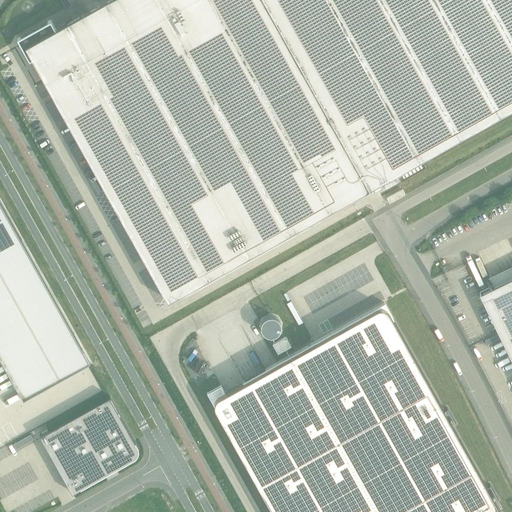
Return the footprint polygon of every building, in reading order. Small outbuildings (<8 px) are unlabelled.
[(20,37),(17,39),(29,61),(36,57),(47,77),(44,78),(50,90),(145,259),(149,266),(148,266),(167,300),(511,107),(511,0),(110,0),(79,17),(67,24),(59,29),(56,30),(51,20),(47,22),(48,24),(21,39),(20,37)] [(53,101),(45,105),(55,122),(63,118),(53,101)] [(0,357),(23,399),(39,390),(65,376),(90,362),(0,200),(0,357)] [(511,276),(479,293),(511,359),(511,276)] [(221,386),(207,393),(273,511),(501,511),(495,501),(384,303),(225,392),(222,388),(221,386)] [(286,336),(272,344),(278,354),(291,346),(286,336)] [(110,396),(40,435),(72,493),(104,475),(104,476),(116,469),(115,468),(133,459),(134,458),(135,457),(136,456),(137,456),(137,455),(137,454),(138,454),(138,453),(138,452),(138,451),(138,450),(138,449),(138,448),(138,447),(138,446),(137,446),(137,445),(110,396)] [(21,440),(13,444),(16,449),(24,445),(21,440)]
